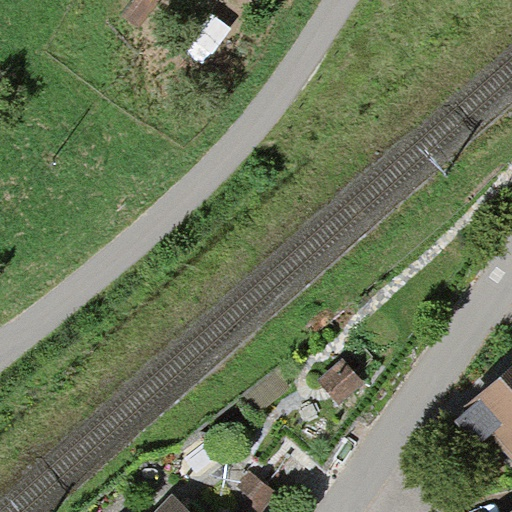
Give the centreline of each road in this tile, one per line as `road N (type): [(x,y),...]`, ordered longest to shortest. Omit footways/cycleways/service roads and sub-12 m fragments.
road 1 (unclassified): [(0,350),(218,167),(290,81),(340,0)]
road 2 (residential): [(511,259),(340,511)]
